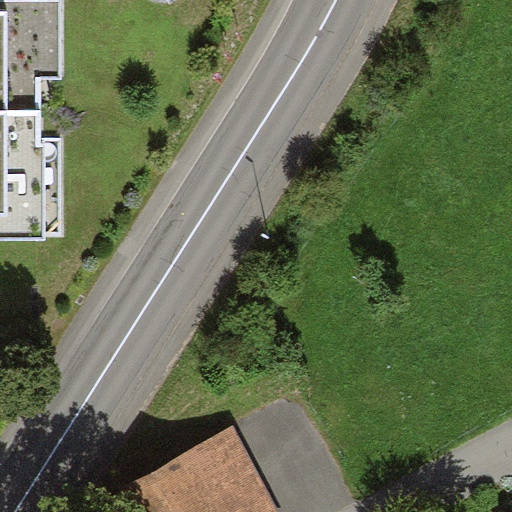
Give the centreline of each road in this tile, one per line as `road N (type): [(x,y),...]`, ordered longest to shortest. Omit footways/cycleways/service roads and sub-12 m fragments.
road 1 (tertiary): [(336,0),(15,511)]
road 2 (residential): [(511,454),(396,511)]
